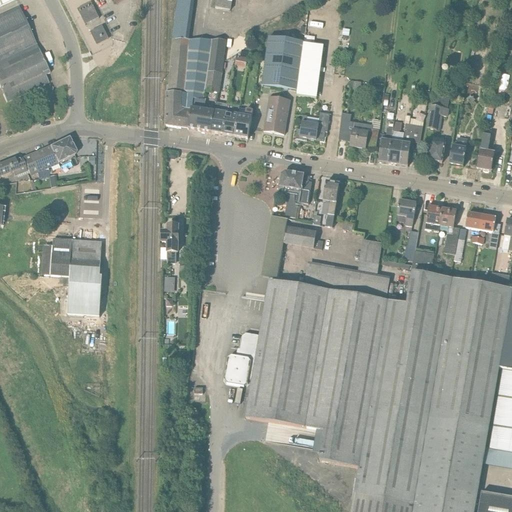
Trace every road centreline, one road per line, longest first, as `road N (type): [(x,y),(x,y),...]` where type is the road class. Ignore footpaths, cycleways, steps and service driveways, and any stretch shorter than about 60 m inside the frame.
road 1 (residential): [(511,198),(78,129)]
road 2 (unclassified): [(78,129),(72,50),(51,0)]
